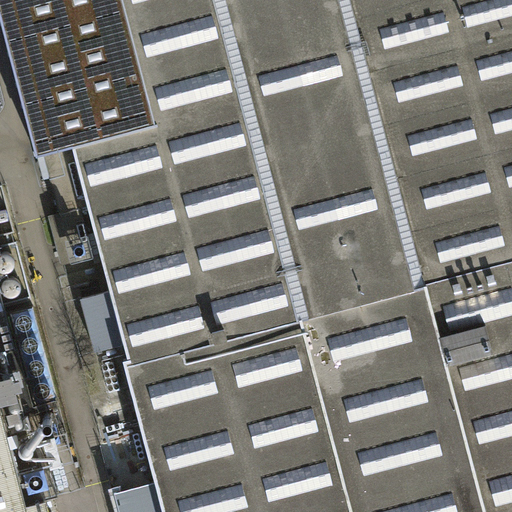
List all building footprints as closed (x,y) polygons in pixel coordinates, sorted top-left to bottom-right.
[(73,146),(157,124),(124,0),(0,0),(0,14),(37,155),(47,152),(73,146)] [(511,0),(124,0),(157,124),(73,146),(89,206),(111,290),(125,343),(129,357),(123,358),(127,369),(511,269),(511,0)] [(73,146),(47,152),(63,213),(80,209),(89,206),(73,146)] [(80,209),(63,213),(52,216),(64,264),(93,256),(80,209)] [(511,511),(511,269),(127,369),(164,511),(511,511)] [(125,343),(111,290),(82,298),(96,351),(125,343)] [(35,306),(10,313),(34,404),(59,398),(35,306)] [(0,511),(48,511),(45,498),(26,503),(0,402),(0,511)]
